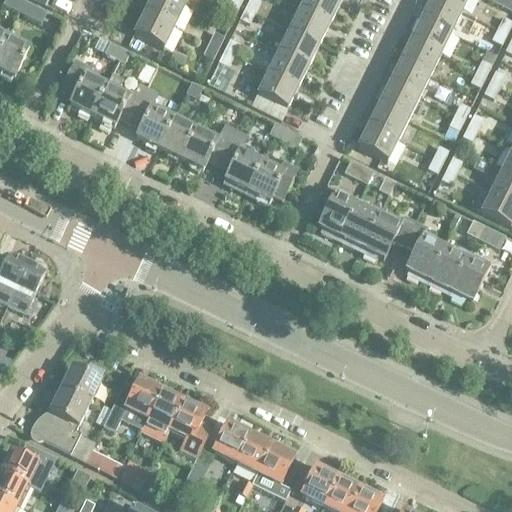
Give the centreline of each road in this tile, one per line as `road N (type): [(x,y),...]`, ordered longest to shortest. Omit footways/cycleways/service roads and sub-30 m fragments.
road 1 (residential): [(475,511),(69,313)]
road 2 (tertiary): [(511,438),(108,254)]
road 3 (residential): [(278,262),(406,0)]
road 4 (residential): [(278,262),(20,135)]
road 5 (residential): [(482,363),(278,262)]
road 6 (residential): [(20,135),(87,0)]
road 7 (tertiary): [(108,254),(0,201)]
